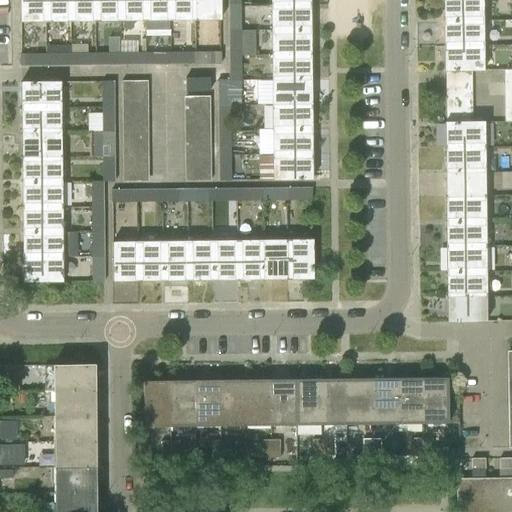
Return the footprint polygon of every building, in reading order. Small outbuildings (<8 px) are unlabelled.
[(19,0),(20,22),(44,22),(44,0),(19,0)] [(69,22),(69,0),(44,0),(44,22),(69,22)] [(94,22),(93,0),(69,0),(69,22),(94,22)] [(119,22),(119,0),(93,0),(94,22),(119,22)] [(144,21),(143,0),(119,0),(119,22),(144,21)] [(168,21),(167,0),(143,0),(144,21),(168,21)] [(194,21),(193,0),(167,0),(168,21),(194,21)] [(219,0),(193,0),(194,21),(220,21),(219,0)] [(443,0),(443,22),(483,22),(482,0),(443,0)] [(239,6),(227,6),(227,31),(240,31),(239,6)] [(309,6),(270,6),(270,32),(310,32),(309,6)] [(444,47),(483,47),(483,22),(443,22),(444,47)] [(240,31),(227,31),(228,56),(240,56),(240,31)] [(310,32),(270,32),(270,56),(310,56),(310,32)] [(483,72),(483,47),(444,47),(444,73),(483,72)] [(197,66),(197,52),(172,53),(172,66),(197,66)] [(220,52),(197,52),(197,66),(220,65),(220,52)] [(97,67),(97,53),(72,54),(72,67),(97,67)] [(122,66),(122,53),(97,53),(97,67),(122,66)] [(147,66),(147,53),(122,53),(122,66),(147,66)] [(172,66),(172,53),(147,53),(147,66),(172,66)] [(19,67),(47,67),(47,54),(19,54),(19,67)] [(72,67),(72,54),(47,54),(47,67),(72,67)] [(240,56),(228,56),(228,81),(241,80),(240,56)] [(310,56),(270,56),(271,82),(310,82),(310,56)] [(209,92),(209,79),(184,79),(184,92),(209,92)] [(259,79),(259,103),(269,103),(269,79),(259,79)] [(101,82),(101,108),(114,108),(114,81),(101,82)] [(216,106),(229,106),(228,81),(216,81),(216,106)] [(122,83),(122,95),(146,95),(146,82),(122,83)] [(310,82),(271,82),(271,106),(310,106),(310,82)] [(21,83),(21,108),(60,108),(60,83),(21,83)] [(446,85),(446,99),(471,98),(471,85),(446,85)] [(122,107),(146,107),(146,95),(122,95),(122,107)] [(210,110),(210,97),(185,98),(185,110),(210,110)] [(471,98),(446,99),(446,112),(471,112),(471,98)] [(229,106),(216,106),(217,131),(229,131),(229,106)] [(310,106),(271,106),(271,132),(311,131),(310,106)] [(122,120),(146,119),(146,107),(122,107),(122,120)] [(21,133),(61,133),(60,108),(21,108),(21,133)] [(114,108),(101,108),(102,133),(114,132),(114,108)] [(210,110),(185,110),(185,122),(210,122),(210,110)] [(446,125),(471,124),(471,112),(446,112),(446,125)] [(146,119),(122,120),(123,132),(146,132),(146,119)] [(210,122),(185,122),(185,134),(210,134),(210,122)] [(471,124),(446,125),(445,124),(445,149),(484,149),(484,124),(471,124)] [(229,131),(217,131),(217,156),(229,156),(229,131)] [(271,156),(311,156),(311,131),(271,132),(271,156)] [(114,132),(102,133),(102,158),(114,157),(114,132)] [(146,132),(123,132),(123,144),(146,144),(146,132)] [(21,159),(61,158),(61,133),(21,133),(21,159)] [(210,134),(185,134),(185,146),(210,146),(210,134)] [(146,144),(123,144),(123,157),(146,156),(146,144)] [(210,146),(185,146),(186,158),(210,158),(210,146)] [(445,174),(485,173),(484,149),(445,149),(445,174)] [(146,156),(123,157),(123,170),(146,170),(146,156)] [(230,181),(229,156),(217,156),(217,182),(230,181)] [(311,181),(311,156),(271,156),(272,181),(311,181)] [(114,157),(102,158),(102,182),(103,183),(114,183),(114,157)] [(21,183),(61,183),(61,158),(21,159),(21,183)] [(210,158),(186,158),(186,170),(210,169),(210,158)] [(210,182),(210,169),(186,170),(186,182),(210,182)] [(147,182),(146,170),(123,170),(123,183),(147,182)] [(445,199),(485,199),(485,173),(445,174),(445,199)] [(90,207),(103,207),(103,183),(102,182),(90,182),(90,207)] [(22,208),(61,208),(61,183),(21,183),(22,208)] [(188,202),(188,189),(163,190),(163,202),(188,202)] [(213,202),(213,189),(188,189),(188,202),(213,202)] [(238,201),(238,189),(213,189),(213,202),(238,201)] [(263,201),(263,189),(238,189),(238,201),(263,201)] [(263,189),(263,201),(288,201),(287,189),(263,189)] [(311,189),(287,189),(288,201),(311,201),(311,189)] [(110,202),(138,202),(138,190),(110,190),(110,202)] [(163,202),(163,190),(138,190),(138,202),(163,202)] [(446,224),(485,223),(485,199),(445,199),(446,224)] [(103,207),(90,207),(91,232),(103,232),(103,207)] [(22,233),(61,232),(61,208),(22,208),(22,233)] [(446,248),(486,248),(485,223),(446,224),(446,248)] [(22,257),(62,257),(61,232),(22,233),(22,257)] [(103,232),(91,232),(91,257),(103,257),(103,232)] [(286,280),(286,241),(261,242),(262,281),(286,280)] [(312,241),(286,241),(286,280),(312,280),(312,241)] [(188,281),(187,242),(162,243),(162,281),(188,281)] [(212,281),(211,242),(187,242),(188,281),(212,281)] [(237,281),(237,242),(211,242),(212,281),(237,281)] [(262,281),(261,242),(237,242),(237,281),(262,281)] [(112,282),(137,282),(137,243),(112,243),(112,282)] [(162,281),(162,243),(137,243),(137,282),(162,281)] [(446,273),(486,273),(486,248),(446,248),(446,273)] [(62,283),(62,257),(22,257),(22,283),(62,283)] [(103,284),(103,257),(91,257),(91,284),(103,284)] [(447,298),(486,297),(486,273),(446,273),(447,298)] [(486,323),(486,297),(447,298),(447,323),(486,323)] [(44,392),(53,392),(94,392),(94,366),(44,366),(44,392)] [(395,378),(396,423),(421,423),(421,377),(395,378)] [(447,377),(421,377),(421,423),(447,422),(447,377)] [(345,379),(345,423),(371,423),(370,378),(345,379)] [(370,378),(371,423),(396,423),(395,378),(370,378)] [(12,380),(0,379),(0,392),(12,393),(12,380)] [(244,380),(244,424),(270,424),(269,379),(244,380)] [(269,379),(270,424),(295,424),(294,379),(269,379)] [(294,379),(295,424),(320,424),(319,379),(294,379)] [(319,379),(320,424),(345,423),(345,379),(319,379)] [(194,381),(194,425),(219,425),(219,380),(194,381)] [(219,380),(219,425),(244,424),(244,380),(219,380)] [(144,425),(169,425),(168,381),(144,381),(144,425)] [(168,381),(169,425),(194,425),(194,381),(168,381)] [(94,392),(53,392),(53,417),(94,417),(94,392)] [(94,417),(53,417),(53,443),(94,442),(94,417)] [(0,440),(14,440),(14,421),(0,421),(0,420),(0,440)] [(412,456),(421,456),(421,439),(412,439),(412,456)] [(431,439),(421,439),(421,456),(431,456),(431,439)] [(311,466),(320,466),(320,440),(311,440),(311,466)] [(330,440),(320,440),(320,466),(322,466),(322,458),(330,458),(330,440)] [(362,457),(371,457),(370,440),(362,440),(362,457)] [(380,440),(370,440),(371,457),(380,457),(380,440)] [(210,460),(219,460),(219,441),(211,441),(210,460)] [(228,441),(219,441),(219,460),(228,460),(228,441)] [(261,459),(270,459),(269,441),(261,441),(261,459)] [(279,441),(269,441),(270,459),(270,467),(284,467),(284,459),(279,459),(279,441)] [(94,442),(53,443),(53,468),(94,468),(94,442)] [(160,461),(169,461),(168,442),(161,442),(160,461)] [(178,442),(168,442),(169,461),(178,461),(178,442)] [(0,465),(21,465),(21,452),(21,445),(0,445),(0,465)] [(511,469),(511,461),(511,458),(498,459),(499,470),(511,469)] [(484,470),(484,459),(470,459),(470,470),(484,470)] [(12,467),(0,466),(0,474),(12,474),(12,467)] [(94,468),(53,468),(52,493),(94,493),(94,468)] [(455,480),(455,511),(483,511),(483,479),(455,480)] [(511,511),(511,479),(483,479),(483,511),(511,511)] [(94,511),(94,493),(52,493),(52,511),(94,511)]
